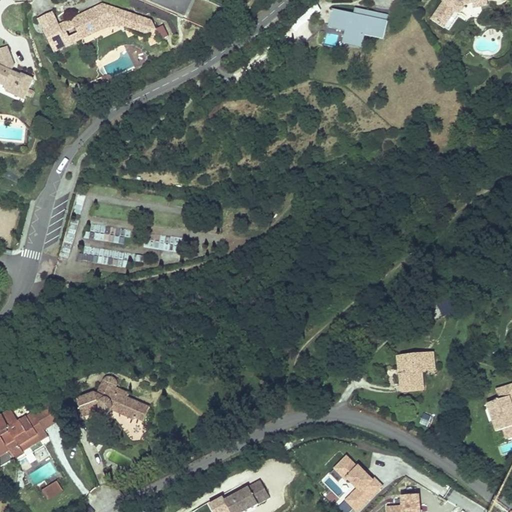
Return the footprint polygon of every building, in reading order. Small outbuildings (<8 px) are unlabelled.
[(442,0),(444,2),(433,19),(444,27),(454,13),(455,11),(457,13),(461,12),(464,8),(463,5),(474,3),(486,0),(487,0),(442,0)] [(102,5),(83,14),(83,16),(91,12),(92,14),(108,6),(102,5)] [(71,20),(63,24),(67,32),(76,27),(79,34),(97,25),(99,29),(120,19),(121,20),(123,20),(126,27),(134,23),(138,30),(144,27),(147,34),(157,29),(153,21),(108,6),(92,14),(91,12),(83,16),(83,14),(74,19),(73,21),(71,20)] [(354,14),(388,21),(389,15),(355,8),(354,14)] [(365,35),(366,35),(384,39),(388,21),(354,14),(333,9),(329,27),(346,31),(349,32),(348,39),(364,43),(365,35)] [(38,20),(45,33),(60,26),(53,13),(38,20)] [(454,13),(444,27),(449,30),(459,16),(454,13)] [(67,40),(52,47),(55,53),(100,31),(111,26),(126,27),(123,20),(121,20),(120,19),(99,29),(97,25),(79,34),(70,38),(67,32),(63,24),(60,26),(67,40)] [(60,26),(45,33),(52,47),(67,40),(60,26)] [(164,26),(157,29),(162,40),(169,36),(164,26)] [(349,32),(346,31),(343,44),(363,48),(366,35),(365,35),(364,43),(348,39),(349,32)] [(325,32),(325,45),(337,45),(338,33),(325,32)] [(0,84),(5,86),(7,92),(24,100),(26,95),(31,97),(34,91),(29,89),(33,79),(22,74),(21,77),(11,72),(12,70),(15,65),(8,47),(0,50),(0,84)] [(102,77),(105,84),(113,80),(111,76),(110,75),(107,75),(102,77)] [(93,226),(94,240),(105,240),(104,225),(93,226)] [(452,293),(441,299),(444,305),(455,299),(452,293)] [(423,353),(425,372),(435,371),(433,352),(423,353)] [(404,373),(401,373),(400,374),(402,392),(424,390),(422,372),(425,372),(423,353),(402,355),(404,373)] [(95,393),(77,400),(84,417),(102,411),(104,413),(107,413),(110,413),(113,410),(135,420),(138,419),(144,422),(150,420),(152,418),(152,415),(149,410),(150,408),(127,398),(129,393),(116,387),(117,384),(116,381),(113,378),(111,377),(107,378),(104,380),(98,394),(95,393)] [(511,384),(497,390),(500,400),(488,404),(497,432),(503,430),(507,439),(511,437),(511,384)] [(58,419),(48,403),(33,413),(37,419),(27,417),(18,422),(10,409),(0,415),(0,464),(1,467),(24,453),(19,446),(45,430),(58,421),(58,419)] [(423,413),(420,423),(429,426),(432,416),(423,413)] [(49,437),(45,430),(19,446),(24,453),(49,437)] [(345,480),(356,490),(344,502),(353,511),(357,511),(381,489),(358,466),(356,468),(346,458),(332,472),(343,482),(345,480)] [(49,465),(32,476),(36,483),(53,472),(49,465)] [(43,490),(48,499),(63,490),(57,481),(43,490)] [(261,481),(225,501),(231,511),(245,511),(270,498),(261,481)] [(387,509),(386,511),(418,511),(418,497),(401,498),(402,508),(387,509)]
